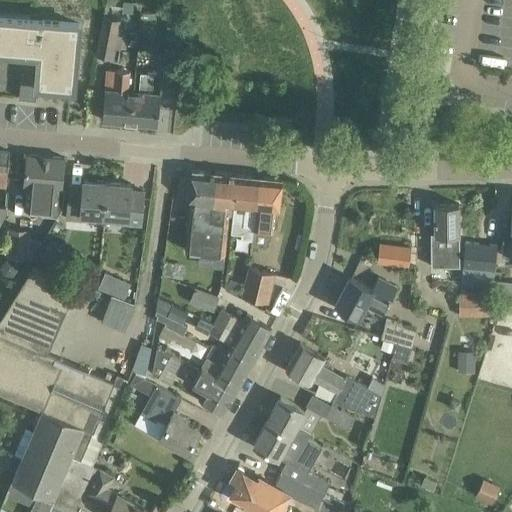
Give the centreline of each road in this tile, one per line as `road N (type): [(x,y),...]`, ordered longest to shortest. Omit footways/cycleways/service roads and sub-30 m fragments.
road 1 (residential): [(183,511),(295,313),(318,256),(332,168)]
road 2 (unclassified): [(0,135),(332,168)]
road 3 (unclassified): [(332,168),(511,172)]
